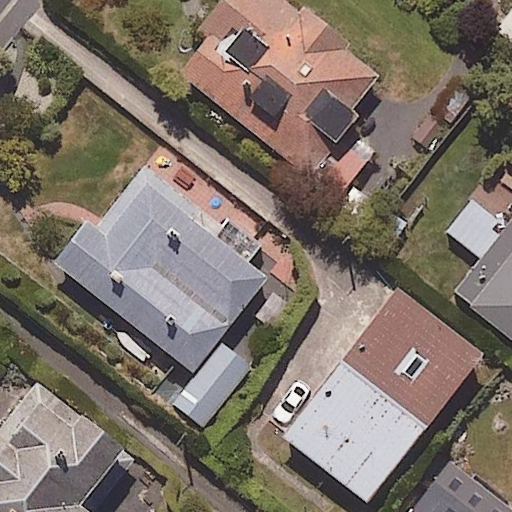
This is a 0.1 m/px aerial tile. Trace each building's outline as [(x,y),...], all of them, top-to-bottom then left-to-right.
[(290,21),(262,0),(227,0),(170,75),(314,184),(325,170),(347,187),(371,155),(350,139),(361,124),(349,115),(374,82),(346,60),(353,50),(299,9),(290,21)] [(511,13),(496,35),(511,46),(511,13)] [(89,229),(51,277),(112,326),(108,332),(137,355),(148,343),(195,381),(173,408),(203,433),(251,374),(218,347),(267,286),(246,270),(262,251),(228,224),(220,233),(145,172),(95,234),(89,229)] [(511,226),(505,235),(470,206),(445,236),(481,266),(453,298),(511,347),(511,226)] [(482,368),(399,302),(284,446),(367,511),(482,368)] [(0,435),(0,511),(100,511),(134,468),(34,391),(0,435)] [(505,511),(451,470),(418,511),(505,511)]
